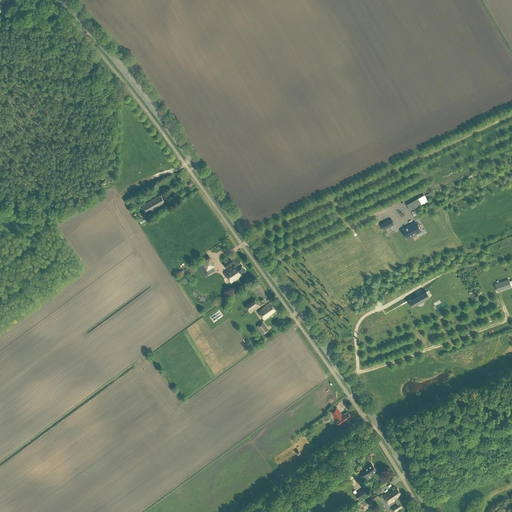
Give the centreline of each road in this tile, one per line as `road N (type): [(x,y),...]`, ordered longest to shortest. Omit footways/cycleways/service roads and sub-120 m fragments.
road 1 (primary): [(429,511),(345,376),(186,153),(61,0)]
road 2 (track): [(511,114),(242,244)]
road 3 (track): [(265,264),(511,146)]
road 4 (track): [(264,511),(373,431)]
